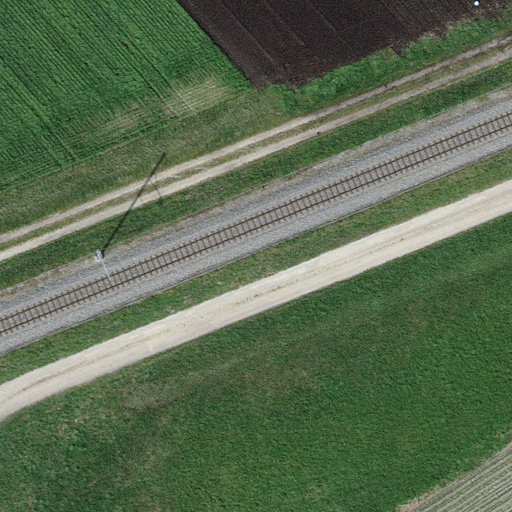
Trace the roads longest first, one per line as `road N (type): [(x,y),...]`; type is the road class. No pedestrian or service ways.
road 1 (track): [(0,408),(511,203)]
road 2 (track): [(0,256),(511,56)]
